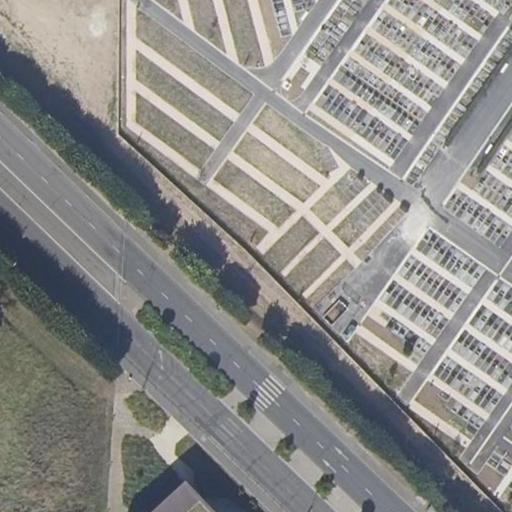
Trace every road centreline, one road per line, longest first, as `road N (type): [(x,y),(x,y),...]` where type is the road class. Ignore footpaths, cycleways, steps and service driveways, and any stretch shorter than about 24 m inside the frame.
road 1 (primary): [(392,511),(0,134)]
road 2 (primary): [(0,211),(310,511)]
